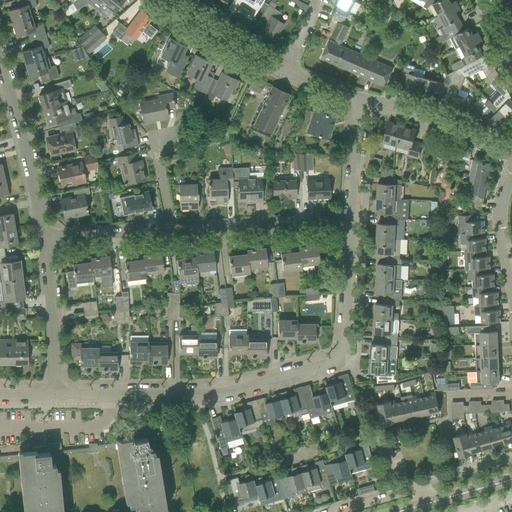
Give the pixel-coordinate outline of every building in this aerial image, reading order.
[(33,0),(15,0),(17,5),(20,5),(20,7),(8,11),(12,23),(30,18),(28,8),(36,6),(33,0)] [(87,0),(88,1),(99,9),(105,0),(87,0)] [(105,0),(99,9),(103,4),(108,8),(104,13),(108,16),(109,17),(113,12),(122,0),(105,0)] [(207,0),(207,2),(220,10),(226,0),(207,0)] [(249,0),(233,0),(228,9),(234,13),(232,17),(245,26),(251,17),(254,19),(255,19),(253,18),(264,0),(254,0),(253,2),(249,0)] [(355,1),(352,0),(336,0),(334,4),(349,12),(355,1)] [(429,0),(425,3),(430,6),(433,4),(438,16),(457,5),(455,1),(451,3),(448,0),(429,0)] [(268,5),(266,9),(260,17),(261,18),(261,17),(267,21),(260,31),(274,40),(278,33),(280,33),(278,32),(282,26),(281,23),(277,20),(281,14),(275,10),(277,6),(271,1),(268,5)] [(297,7),(306,12),(308,6),(299,2),(297,7)] [(73,3),(59,12),(64,19),(77,10),(73,3)] [(369,5),(367,9),(376,14),(379,10),(369,5)] [(457,5),(438,16),(444,27),(440,29),(443,35),(461,25),(458,20),(459,19),(455,12),(460,10),(457,5)] [(376,14),(367,9),(365,13),(374,18),(376,14)] [(140,11),(127,29),(120,23),(112,33),(120,38),(125,32),(135,39),(141,31),(144,32),(143,33),(150,38),(156,30),(147,23),(150,19),(140,11)] [(362,26),(369,30),(374,21),(366,17),(362,26)] [(30,18),(12,23),(16,36),(28,32),(29,34),(27,35),(29,41),(45,36),(42,24),(33,27),(30,18)] [(321,59),(351,72),(355,62),(357,63),(361,55),(339,45),(347,27),(336,22),(330,36),(338,40),(336,44),(329,41),(321,59)] [(94,25),(78,40),(83,46),(84,46),(100,31),(94,25)] [(461,25),(443,35),(446,40),(451,38),(456,49),(479,37),(477,32),(472,35),(469,28),(463,30),(461,25)] [(101,30),(84,46),(83,46),(89,53),(107,37),(101,30)] [(45,36),(29,41),(31,46),(32,46),(33,48),(21,52),(25,64),(43,59),(40,49),(49,47),(45,36)] [(479,37),(456,49),(464,66),(482,57),(479,51),(481,50),(477,43),(481,41),(479,37)] [(169,39),(165,48),(161,57),(171,61),(166,72),(178,77),(183,67),(188,58),(187,57),(184,63),(179,61),(185,47),(169,39)] [(431,44),(426,47),(429,53),(431,52),(434,50),(431,44)] [(79,48),(72,50),(76,61),(82,59),(79,48)] [(429,53),(428,59),(439,62),(439,60),(438,58),(434,50),(431,52),(429,53)] [(482,57),(455,70),(465,79),(482,70),(486,78),(484,81),(489,85),(490,84),(499,74),(498,74),(494,70),(495,68),(488,54),(482,57)] [(195,55),(191,64),(186,74),(198,80),(194,88),(205,94),(211,82),(212,79),(205,75),(211,63),(195,55)] [(392,68),(361,55),(357,63),(355,62),(351,72),(384,86),(392,68)] [(43,59),(25,64),(29,77),(39,74),(41,73),(42,75),(40,76),(42,82),(58,77),(54,65),(50,67),(47,57),(43,59)] [(405,64),(400,76),(397,84),(397,85),(398,84),(405,86),(404,88),(418,92),(422,78),(413,75),(415,67),(405,64)] [(450,85),(443,98),(442,102),(456,109),(458,107),(462,111),(462,112),(463,112),(472,103),(467,98),(466,99),(458,96),(465,79),(455,70),(447,74),(451,83),(450,85)] [(211,82),(205,94),(204,97),(212,101),(215,95),(225,100),(228,94),(231,89),(233,90),(238,80),(221,73),(216,84),(211,82)] [(445,74),(443,83),(450,85),(451,83),(447,74),(446,74),(445,74)] [(504,78),(499,74),(490,84),(502,95),(493,105),(507,118),(511,113),(511,108),(511,107),(511,101),(509,99),(511,98),(502,80),(504,78)] [(172,88),(176,79),(171,77),(167,86),(172,88)] [(253,78),(249,87),(248,89),(259,94),(264,83),(253,78)] [(443,83),(422,78),(418,92),(433,96),(434,93),(438,94),(437,95),(438,96),(438,95),(443,98),(450,85),(443,83)] [(68,80),(61,82),(52,85),(54,91),(38,96),(43,110),(65,103),(61,90),(70,87),(68,80)] [(271,86),(267,96),(253,125),(271,133),(289,95),(271,86)] [(174,107),(172,97),(171,94),(157,97),(158,99),(139,103),(143,123),(168,118),(166,109),(174,107)] [(472,103),(463,112),(467,116),(469,114),(487,123),(488,122),(490,123),(489,125),(490,127),(492,128),(494,127),(497,123),(500,126),(507,118),(493,105),(489,101),(485,105),(489,109),(484,114),(472,103)] [(68,111),(65,103),(43,110),(47,124),(63,119),(64,125),(74,122),(81,120),(79,113),(75,114),(73,109),(68,111)] [(314,110),(311,120),(307,132),(328,139),(335,117),(314,110)] [(121,117),(111,119),(109,119),(113,138),(115,137),(116,144),(121,143),(122,149),(138,146),(135,132),(130,133),(128,124),(122,125),(121,117)] [(74,122),(64,125),(58,127),(59,135),(47,138),(50,154),(74,149),(72,139),(78,138),(74,122)] [(396,146),(402,126),(388,122),(382,142),(396,146)] [(415,130),(402,126),(396,146),(409,150),(408,155),(418,158),(422,145),(412,142),(415,130)] [(435,140),(433,156),(448,159),(449,154),(451,145),(435,140)] [(451,145),(449,154),(456,156),(469,160),(471,152),(451,145)] [(300,169),(299,154),(292,153),(292,169),(300,169)] [(83,156),(85,166),(97,164),(95,154),(83,156)] [(133,154),(123,156),(116,157),(118,165),(122,165),(126,182),(124,183),(124,184),(145,180),(141,160),(135,161),(133,154)] [(181,154),(168,157),(170,163),(182,161),(181,154)] [(467,181),(465,192),(470,193),(469,196),(483,198),(490,164),(472,160),(468,181),(467,181)] [(81,163),(67,165),(57,168),(61,187),(85,182),(81,163)] [(233,187),(232,168),(218,169),(219,179),(208,180),(209,197),(215,196),(216,203),(227,203),(226,187),(233,187)] [(232,168),(233,187),(238,186),(239,201),(248,200),(248,202),(261,201),(260,178),(248,179),(247,170),(244,168),(240,168),(232,168)] [(393,169),(391,169),(381,168),(380,176),(384,177),(392,179),(393,169)] [(377,184),(376,198),(394,199),(401,199),(402,181),(392,179),(384,177),(383,184),(377,184)] [(295,196),(294,186),(294,181),(288,181),(288,179),(282,180),(282,181),(272,182),(273,198),(274,198),(274,201),(286,200),(286,196),(295,196)] [(328,180),(318,181),(306,181),(307,199),(329,198),(328,180)] [(196,184),(188,185),(178,185),(179,209),(189,208),(189,209),(197,208),(196,184)] [(88,188),(82,189),(72,191),(73,197),(60,200),(64,219),(87,214),(83,195),(89,194),(88,188)] [(147,192),(119,198),(123,215),(151,210),(147,192)] [(394,199),(376,198),(376,212),(384,213),(383,219),(400,219),(400,213),(393,213),(394,199)] [(0,231),(14,229),(12,214),(0,215),(0,231)] [(471,215),(461,216),(458,216),(459,226),(465,226),(465,233),(473,233),(484,233),(483,221),(472,221),(471,215)] [(400,219),(383,219),(383,224),(377,224),(376,238),(394,239),(404,239),(404,233),(399,233),(400,219)] [(0,256),(5,256),(4,256),(3,245),(16,244),(14,229),(0,231),(0,256)] [(473,233),(465,233),(460,234),(460,244),(467,244),(467,251),(477,251),(486,251),(485,239),(473,239),(473,233)] [(394,239),(376,238),(375,253),(384,253),(383,259),(399,259),(399,253),(393,253),(394,239)] [(301,265),(309,264),(319,263),(317,246),(298,249),(298,253),(299,252),(301,265)] [(267,266),(266,259),(265,249),(246,251),(246,255),(247,255),(248,268),(249,268),(267,266)] [(477,251),(467,251),(464,252),(465,270),(468,270),(481,269),(490,269),(489,257),(477,257),(477,251)] [(215,268),(214,261),(213,252),(194,254),(194,258),(195,258),(196,271),(197,271),(215,268)] [(299,252),(298,253),(280,255),(282,272),(301,269),(301,265),(299,252)] [(163,271),(162,264),(161,254),(142,256),(142,260),(143,260),(145,277),(146,277),(145,273),(163,271)] [(247,255),(246,255),(228,257),(231,277),(250,275),(249,268),(248,268),(247,255)] [(5,256),(0,256),(0,271),(0,273),(0,282),(1,282),(21,280),(19,261),(6,263),(5,256)] [(93,275),(111,273),(109,257),(90,259),(90,263),(91,263),(92,275),(93,275)] [(195,258),(194,258),(176,260),(179,284),(198,282),(197,271),(196,271),(195,258)] [(377,264),(376,278),(393,279),(400,280),(401,259),(399,259),(383,259),(383,264),(377,264)] [(143,260),(142,260),(124,263),(126,280),(145,277),(143,260)] [(75,286),(74,282),(93,280),(93,275),(92,275),(91,263),(90,263),(72,265),(73,271),(66,272),(68,287),(75,286)] [(482,275),(481,269),(468,270),(469,280),(475,280),(475,287),(485,287),(494,286),(493,274),(482,275)] [(393,279),(376,278),(375,293),(383,293),(383,299),(399,300),(404,300),(404,295),(399,295),(399,293),(393,293),(393,279)] [(21,280),(1,282),(4,300),(0,300),(0,308),(12,308),(13,308),(12,300),(24,298),(21,280)] [(283,283),(276,284),(278,297),(285,296),(283,283)] [(278,297),(276,284),(270,285),(272,298),(276,298),(278,297)] [(231,287),(225,288),(226,302),(227,302),(233,301),(231,287)] [(475,287),(472,287),(473,305),(474,305),(479,305),(487,305),(498,304),(497,292),(485,293),(485,287),(475,287)] [(226,302),(225,288),(218,289),(220,303),(226,302)] [(263,299),(261,299),(263,313),(271,312),(269,298),(263,299)] [(276,298),(272,298),(269,298),(271,312),(277,311),(276,298)] [(399,300),(383,299),(383,304),(375,304),(374,319),(398,320),(398,314),(392,313),(392,306),(399,306),(399,300)] [(96,301),(92,302),(82,303),(83,313),(97,311),(96,301)] [(434,303),(434,311),(442,311),(442,303),(434,303)] [(479,305),(474,305),(475,323),(490,323),(500,322),(499,310),(488,311),(487,305),(479,305)] [(445,325),(455,324),(454,307),(444,307),(445,325)] [(25,308),(13,308),(12,308),(12,319),(25,319),(25,308)] [(122,309),(116,310),(113,310),(114,324),(123,323),(122,309)] [(97,311),(83,313),(84,319),(98,318),(97,311)] [(398,320),(374,319),(373,333),(381,333),(381,339),(397,340),(398,320)] [(296,325),(297,325),(297,321),(277,321),(277,338),(296,338),(296,325)] [(438,329),(435,322),(429,324),(432,332),(438,329)] [(315,325),(297,325),(296,325),(296,338),(296,342),(315,342),(315,325)] [(496,331),(490,332),(490,326),(466,327),(466,334),(474,333),(475,345),(497,344),(496,331)] [(247,340),(247,335),(228,335),(228,353),(246,353),(247,353),(247,340)] [(148,359),(148,340),(148,336),(129,336),(129,359),(147,359),(148,359)] [(197,340),(198,340),(198,336),(179,336),(179,353),(197,353),(197,340)] [(0,364),(13,364),(12,343),(5,343),(5,340),(0,339),(0,364)] [(216,339),(198,340),(197,340),(197,353),(197,357),(216,357),(216,339)] [(265,339),(247,340),(247,353),(246,353),(246,357),(265,356),(265,339)] [(397,340),(381,339),(381,345),(371,344),(370,359),(390,360),(395,360),(396,346),(397,340)] [(27,364),(26,340),(20,340),(20,343),(12,343),(13,364),(27,364)] [(148,359),(147,359),(147,363),(166,363),(166,340),(148,340),(148,359)] [(81,348),(81,344),(72,344),(72,359),(79,359),(79,366),(98,365),(97,352),(97,348),(81,348)] [(497,344),(475,345),(476,358),(498,357),(497,344)] [(117,369),(117,352),(97,352),(98,365),(98,369),(117,369)] [(433,356),(434,367),(444,366),(444,355),(433,356)] [(498,357),(476,358),(476,370),(498,369),(498,357)] [(390,360),(370,359),(369,373),(377,373),(377,379),(387,380),(393,380),(393,374),(389,374),(390,360)] [(476,370),(477,382),(472,382),(470,385),(470,389),(493,388),(493,385),(495,385),(495,382),(499,382),(498,369),(476,370)] [(355,400),(347,374),(339,376),(341,382),(325,386),(327,392),(332,406),(355,400)] [(309,385),(302,387),(303,393),(309,413),(310,419),(318,417),(334,412),(332,406),(327,392),(313,396),(309,385)] [(295,395),(280,399),(284,414),(286,419),(309,413),(303,393),(302,387),(294,389),(295,395)] [(431,396),(424,398),(427,414),(439,412),(434,392),(430,393),(431,396)] [(427,414),(424,398),(416,399),(416,396),(412,397),(416,417),(427,414)] [(416,417),(412,397),(408,398),(409,401),(402,402),(405,419),(416,417)] [(284,414),(280,399),(266,403),(264,398),(256,400),(262,420),(284,414)] [(250,408),(234,412),(236,418),(240,431),(241,431),(263,425),(262,420),(256,400),(248,402),(250,408)] [(386,402),(377,404),(379,415),(392,412),(390,402),(390,401),(386,402)] [(405,419),(402,402),(394,404),(394,401),(390,402),(392,412),(394,421),(405,419)] [(469,405),(463,406),(464,413),(469,413),(469,414),(475,413),(475,401),(468,402),(469,405)] [(394,421),(392,412),(379,415),(381,425),(394,423),(394,421)] [(220,416),(212,419),(220,450),(244,443),(243,439),(241,431),(240,431),(236,418),(221,422),(220,416)] [(320,422),(318,417),(310,419),(312,425),(320,422)] [(511,429),(510,421),(506,422),(506,425),(499,427),(504,444),(511,441),(511,429)] [(504,444),(499,427),(492,429),(491,426),(487,427),(493,447),(504,444)] [(485,431),(477,433),(482,450),(493,447),(487,427),(484,428),(485,431)] [(130,440),(118,442),(119,446),(129,506),(134,505),(134,510),(147,508),(148,511),(163,509),(153,449),(148,450),(146,440),(158,438),(157,428),(144,430),(145,432),(129,434),(130,440)] [(482,450),(477,433),(470,435),(470,432),(466,434),(469,444),(471,453),(482,450)] [(318,446),(332,442),(330,437),(322,440),(320,434),(315,436),(318,446)] [(466,434),(463,434),(453,437),(456,448),(464,445),(469,444),(466,434)] [(360,449),(345,453),(347,459),(351,473),(374,467),(367,441),(358,443),(360,449)] [(88,448),(61,451),(61,455),(97,452),(97,450),(119,446),(118,442),(96,446),(96,443),(88,444),(88,448)] [(61,455),(61,451),(60,443),(48,444),(48,446),(32,448),(32,453),(21,455),(21,459),(26,511),(59,511),(55,464),(50,465),(49,456),(61,455)] [(469,444),(464,445),(456,448),(459,458),(472,454),(471,453),(469,444)] [(347,459),(324,465),(324,466),(326,473),(329,486),(353,479),(351,473),(347,459)] [(317,467),(301,472),(307,492),(329,486),(326,473),(324,466),(324,465),(323,460),(322,460),(323,461),(321,461),(319,462),(317,463),(317,465),(317,467)] [(307,492),(301,472),(299,466),(291,469),(293,474),(278,478),(284,499),(307,492)] [(254,479),(239,483),(237,478),(229,480),(233,492),(237,506),(259,500),(255,485),(254,479)] [(278,478),(255,485),(259,500),(261,505),(284,499),(278,478)]
